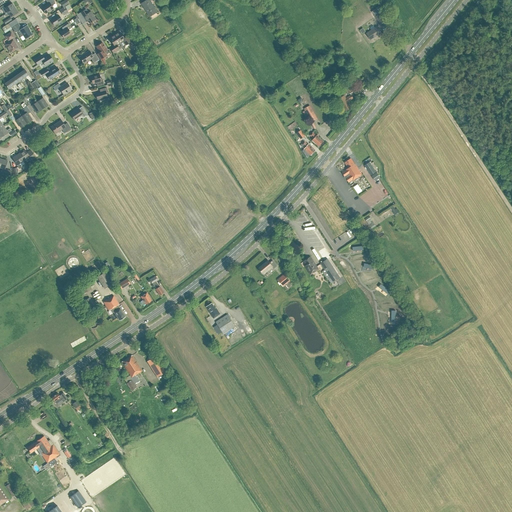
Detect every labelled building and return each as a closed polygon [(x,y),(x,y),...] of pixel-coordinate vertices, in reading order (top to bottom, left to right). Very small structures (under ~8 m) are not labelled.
[(45,0),(48,3),(45,5),(41,7),(45,14),(53,9),(51,5),(55,3),(53,0),(45,0)] [(147,0),(145,1),(142,3),(150,17),(157,12),(151,2),(153,0),(153,1),(153,0),(147,0)] [(15,8),(12,3),(6,7),(5,4),(0,7),(0,8),(1,10),(5,8),(8,12),(15,8)] [(64,7),(59,10),(63,16),(68,12),(67,11),(64,7)] [(15,8),(8,12),(5,14),(6,16),(9,14),(11,17),(18,12),(15,8)] [(86,9),(83,11),(81,13),(86,22),(89,20),(90,23),(96,19),(91,11),(88,13),(86,9)] [(380,25),(385,21),(380,13),(375,16),(380,25)] [(58,15),(51,20),(54,25),(62,20),(58,15)] [(21,29),(19,25),(17,23),(11,27),(15,32),(17,31),(20,37),(23,35),(25,39),(24,39),(24,40),(33,34),(32,34),(28,29),(26,26),(27,25),(21,29)] [(63,30),(60,33),(64,38),(71,33),(69,30),(71,28),(68,23),(61,28),(63,30)] [(6,24),(1,28),(5,32),(10,28),(6,24)] [(370,28),(371,30),(366,34),(371,40),(381,33),(377,26),(375,28),(373,26),(372,26),(370,27),(370,28)] [(124,39),(119,31),(114,35),(119,43),(122,41),(125,45),(131,41),(128,36),(124,39)] [(5,44),(10,53),(14,50),(14,49),(17,47),(13,40),(11,41),(10,39),(14,37),(11,32),(5,36),(8,41),(9,42),(5,44)] [(122,47),(119,43),(114,35),(109,38),(113,45),(109,48),(113,53),(122,47)] [(106,55),(104,52),(107,50),(102,42),(96,46),(100,52),(97,54),(100,59),(104,65),(106,64),(104,60),(105,60),(103,57),(106,55)] [(94,63),(99,59),(95,53),(92,55),(89,51),(79,57),(83,63),(91,59),(94,63)] [(341,51),(340,51),(336,54),(340,60),(345,57),(346,58),(348,57),(345,53),(343,54),(341,51)] [(43,58),(41,55),(34,59),(37,65),(43,62),(46,66),(53,61),(48,54),(43,58)] [(137,70),(146,64),(143,60),(134,66),(137,70)] [(57,67),(48,72),(46,69),(40,73),(43,76),(46,74),(50,80),(60,73),(57,67)] [(24,70),(19,73),(23,78),(25,77),(27,79),(30,82),(32,81),(28,75),(24,70)] [(19,73),(14,76),(18,82),(21,80),(26,88),(29,86),(23,78),(19,73)] [(97,86),(104,84),(102,79),(100,79),(99,75),(90,77),(92,83),(96,82),(97,86)] [(18,82),(14,76),(9,80),(13,85),(18,82)] [(13,85),(9,80),(4,83),(8,89),(11,87),(12,89),(15,92),(17,91),(13,85)] [(63,95),(71,89),(67,83),(60,87),(58,83),(52,87),(55,91),(59,88),(63,95)] [(37,89),(42,96),(45,93),(40,87),(37,89)] [(109,92),(108,93),(106,87),(100,89),(101,92),(95,94),(97,99),(101,98),(102,102),(110,100),(109,96),(110,96),(109,92)] [(41,109),(36,102),(35,100),(29,104),(26,98),(28,97),(27,96),(30,94),(21,99),(24,103),(30,112),(34,110),(36,113),(41,109)] [(353,98),(351,95),(346,98),(344,95),(338,99),(343,107),(344,107),(346,111),(352,108),(348,102),(353,98)] [(37,102),(42,109),(47,105),(42,98),(37,102)] [(30,112),(24,103),(21,105),(23,108),(25,110),(23,112),(24,114),(21,116),(26,123),(32,120),(28,114),(30,112)] [(309,118),(311,121),(317,117),(310,105),(304,109),(305,111),(303,112),(307,119),(309,118)] [(83,117),(87,115),(82,107),(79,109),(78,108),(75,110),(70,114),(74,120),(81,115),(83,117)] [(0,128),(4,126),(1,122),(4,120),(2,118),(4,116),(6,118),(8,116),(5,111),(0,114),(0,128)] [(20,127),(26,124),(21,116),(17,119),(16,117),(14,118),(15,120),(20,127)] [(64,133),(71,129),(67,123),(64,125),(61,120),(50,127),(55,134),(61,129),(64,133)] [(6,130),(4,126),(0,128),(0,136),(1,137),(8,132),(9,133),(11,131),(10,128),(6,130)] [(301,130),(296,133),(300,139),(302,139),(305,136),(301,130)] [(317,135),(316,136),(312,132),(310,135),(313,139),(312,140),(313,141),(313,142),(314,143),(315,143),(319,146),(323,141),(317,135)] [(302,144),(300,145),(304,149),(302,151),(307,158),(310,155),(311,155),(315,150),(308,144),(308,145),(304,141),(302,144)] [(30,150),(27,152),(24,149),(18,153),(24,161),(28,158),(30,161),(36,157),(30,150)] [(24,161),(18,153),(12,157),(18,165),(17,165),(19,169),(22,167),(20,163),(24,161)] [(0,158),(0,168),(2,169),(0,174),(0,176),(9,179),(11,172),(4,170),(7,161),(0,158)] [(345,170),(346,170),(342,173),(348,182),(352,180),(353,180),(362,174),(355,163),(354,164),(350,158),(344,162),(348,168),(345,170)] [(364,165),(370,174),(371,175),(376,172),(369,162),(364,165)] [(377,173),(372,176),(375,181),(380,178),(377,173)] [(355,195),(360,192),(355,184),(350,187),(355,195)] [(301,210),(307,220),(311,218),(305,208),(301,210)] [(365,219),(371,229),(376,226),(369,216),(365,219)] [(95,258),(89,249),(81,254),(87,263),(95,258)] [(311,274),(318,269),(310,257),(304,261),(307,265),(305,266),(311,274)] [(340,278),(337,274),(327,259),(320,263),(325,270),(322,272),(327,280),(328,280),(331,284),(340,278)] [(274,268),(277,266),(273,260),(270,263),(268,260),(258,268),(263,274),(272,266),(274,268)] [(97,277),(104,289),(112,283),(105,272),(97,277)] [(285,274),(280,278),(278,280),(282,285),(283,286),(285,284),(290,280),(289,279),(285,274)] [(157,280),(155,276),(150,280),(155,289),(159,295),(163,293),(159,286),(156,283),(155,281),(157,280)] [(127,279),(118,284),(121,289),(130,284),(127,279)] [(73,290),(77,298),(88,292),(91,290),(88,284),(85,286),(84,284),(73,290)] [(391,292),(381,284),(379,287),(389,295),(391,292)] [(145,304),(151,300),(146,292),(140,296),(143,300),(140,302),(143,305),(145,304)] [(109,310),(119,304),(113,295),(103,302),(109,310)] [(97,310),(89,297),(81,302),(88,314),(88,315),(89,315),(97,310)] [(213,318),(220,314),(216,308),(216,307),(215,308),(212,303),(206,307),(213,318)] [(122,318),(125,316),(124,316),(125,315),(124,314),(123,314),(120,308),(114,312),(119,320),(120,320),(122,319),(122,318)] [(227,314),(223,317),(216,322),(219,326),(211,331),(214,335),(221,330),(224,334),(236,327),(227,314)] [(123,364),(131,377),(142,371),(132,355),(121,362),(122,362),(122,363),(122,364),(123,364)] [(147,361),(157,377),(166,372),(155,356),(147,361)] [(126,383),(129,387),(131,391),(136,387),(132,380),(126,383)] [(63,401),(67,398),(63,392),(60,394),(61,395),(59,396),(57,393),(51,397),(54,401),(55,401),(56,403),(61,399),(63,401)] [(75,408),(77,411),(81,408),(77,401),(72,404),(75,408)] [(59,461),(56,457),(60,455),(53,444),(50,439),(47,441),(44,436),(36,441),(37,443),(34,445),(33,443),(27,447),(30,453),(37,448),(40,453),(50,467),(59,461)] [(73,470),(78,468),(67,448),(63,450),(69,462),(73,470)] [(12,496),(16,494),(9,484),(5,486),(12,496)] [(0,505),(9,500),(0,486),(0,505)] [(78,508),(86,502),(78,490),(70,496),(78,508)] [(22,504),(26,510),(34,504),(30,498),(29,499),(26,496),(20,499),(23,503),(22,504)]
